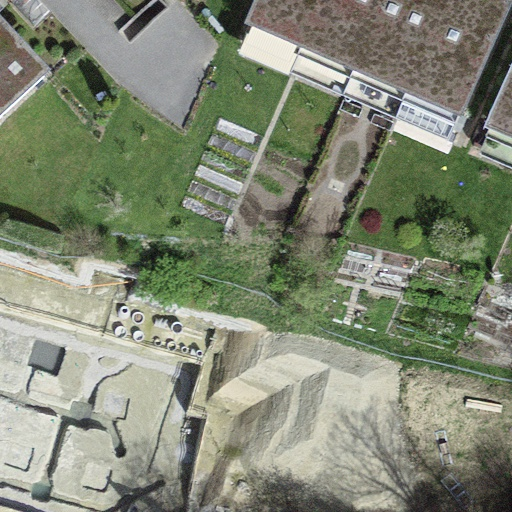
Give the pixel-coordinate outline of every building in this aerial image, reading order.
[(322,0),(259,0),(249,24),(302,47),(322,0)] [(322,0),(302,47),(355,70),(384,0),(322,0)] [(448,0),(384,0),(355,70),(408,93),(448,0)] [(508,7),(491,0),(448,0),(408,93),(461,116),(508,7)] [(0,118),(45,77),(0,28),(0,118)] [(511,79),(491,128),(511,137),(511,79)] [(0,305),(0,495),(59,511),(151,511),(195,360),(0,305)]
